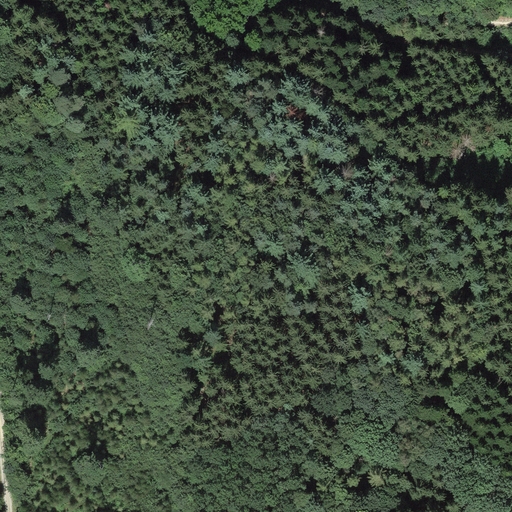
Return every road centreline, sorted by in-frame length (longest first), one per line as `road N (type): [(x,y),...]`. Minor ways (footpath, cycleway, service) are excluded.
road 1 (track): [(477,511),(450,478),(448,446),(488,311),(461,224),(417,174),(303,77),(211,45),(171,0)]
road 2 (track): [(511,55),(344,28),(268,0)]
road 3 (track): [(344,28),(511,23)]
